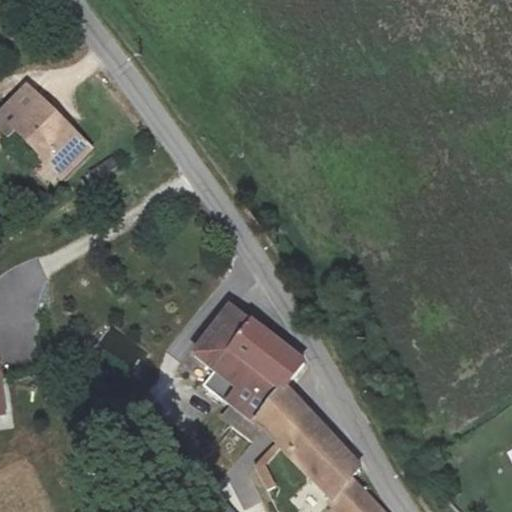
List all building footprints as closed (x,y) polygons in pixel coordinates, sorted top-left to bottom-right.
[(61,194),(92,163),(32,99),(0,132),(0,136),(14,152),(21,146),(45,172),(43,176),(61,194)] [(215,411),(219,414),(248,391),(224,365),(245,339),(218,321),(187,365),(223,399),(215,411)] [(295,377),(245,339),(224,365),(248,391),(219,414),(235,427),(230,435),(261,465),(266,459),(298,425),(277,405),(295,377)] [(0,415),(8,413),(0,374),(0,415)] [(314,501),(327,511),(332,511),(348,495),(359,483),(298,425),(266,459),(275,468),(266,477),(303,511),(314,501)] [(150,511),(240,511),(189,467),(150,511)] [(368,511),(367,510),(348,495),(332,511),(368,511)]
